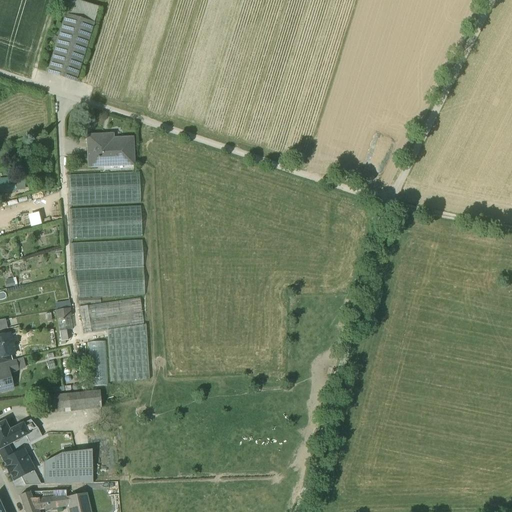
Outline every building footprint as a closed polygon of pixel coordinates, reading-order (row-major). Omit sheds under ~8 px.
[(98,8),(73,0),(69,0),(65,14),(94,23),(98,8)] [(163,29),(170,0),(155,0),(151,21),(154,22),(153,27),(163,29)] [(65,14),(47,72),(76,81),(94,23),(65,14)] [(131,139),(102,140),(102,136),(86,137),(88,168),(133,166),(131,139)] [(388,164),(382,177),(389,181),(396,167),(388,164)] [(139,173),(67,176),(68,205),(140,202),(139,173)] [(140,206),(68,209),(70,240),(142,237),(140,206)] [(142,241),(70,244),(71,271),(143,268),(142,241)] [(143,268),(71,271),(77,298),(144,295),(143,268)] [(6,279),(7,287),(15,286),(13,278),(6,279)] [(139,298),(79,307),(82,333),(107,330),(143,325),(139,298)] [(69,315),(57,317),(59,332),(68,330),(71,330),(69,315)] [(143,325),(107,330),(110,383),(146,380),(143,325)] [(68,330),(59,332),(60,341),(69,340),(68,330)] [(9,335),(0,336),(0,357),(11,355),(9,348),(14,347),(12,341),(10,341),(9,335)] [(88,344),(91,386),(108,385),(105,343),(88,344)] [(11,355),(0,357),(0,364),(12,361),(11,355)] [(0,364),(0,370),(7,369),(8,372),(17,370),(14,360),(12,361),(0,364)] [(0,370),(0,391),(5,390),(3,380),(9,379),(8,372),(7,369),(0,370)] [(101,391),(42,399),(44,415),(102,407),(101,391)] [(30,421),(23,425),(28,435),(38,430),(30,421)] [(3,422),(0,424),(0,449),(7,445),(23,437),(18,427),(9,432),(3,422)] [(23,425),(18,427),(23,437),(26,436),(28,435),(23,425)] [(26,436),(29,443),(42,437),(38,430),(28,435),(26,436)] [(33,470),(23,451),(13,456),(7,445),(0,449),(0,454),(14,480),(20,477),(33,470)] [(90,451),(69,453),(62,454),(43,464),(44,485),(73,484),(93,483),(90,451)] [(25,486),(41,485),(33,470),(20,477),(25,486)] [(29,495),(28,492),(19,496),(24,511),(30,511),(39,510),(53,508),(52,498),(44,498),(31,499),(29,495)] [(82,494),(64,497),(58,497),(52,498),(53,508),(60,507),(65,506),(66,511),(92,511),(88,493),(82,494)] [(5,498),(0,499),(0,500),(3,507),(8,505),(5,498)]
